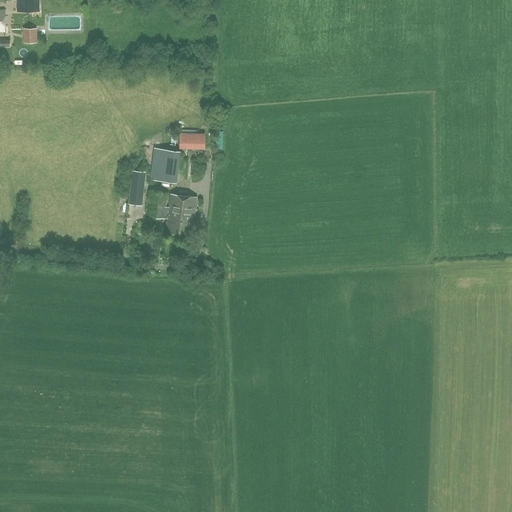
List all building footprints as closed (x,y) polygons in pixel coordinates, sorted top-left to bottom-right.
[(24,11),(38,11),(38,1),(24,1),(24,11)] [(36,43),(36,28),(23,28),(24,43),(36,43)] [(221,139),(220,127),(212,128),(213,140),(221,139)] [(205,134),(180,134),(180,147),(204,148),(205,134)] [(173,182),(177,151),(155,149),(151,179),(173,182)] [(130,196),(142,197),(145,173),(133,172),(130,196)] [(192,235),(197,197),(171,193),(169,207),(165,207),(166,193),(152,191),(149,216),(167,218),(166,232),(192,235)] [(151,227),(153,239),(164,238),(162,226),(151,227)] [(132,230),(134,236),(140,234),(137,228),(132,230)]
